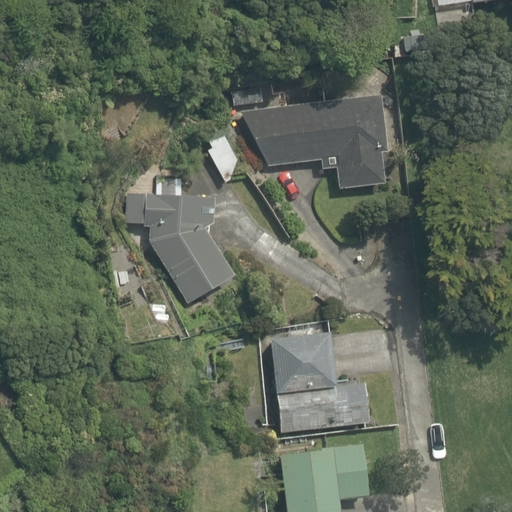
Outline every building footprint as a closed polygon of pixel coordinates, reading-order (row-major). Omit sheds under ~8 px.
[(376,97),(239,111),(266,169),(313,165),(314,170),(330,169),(332,188),(375,183),(372,149),(381,148),(376,97)] [(216,128),(198,144),(221,183),(230,152),(216,128)] [(146,226),(146,230),(140,235),(180,301),(226,274),(198,228),(199,212),(190,212),(191,172),(167,171),(167,166),(126,165),(124,225),(146,226)] [(263,335),(275,434),(363,423),(358,377),(328,380),(322,328),(263,335)] [(273,446),(280,511),(271,511),(270,511),(334,511),(333,499),(361,496),(355,438),(273,446)]
